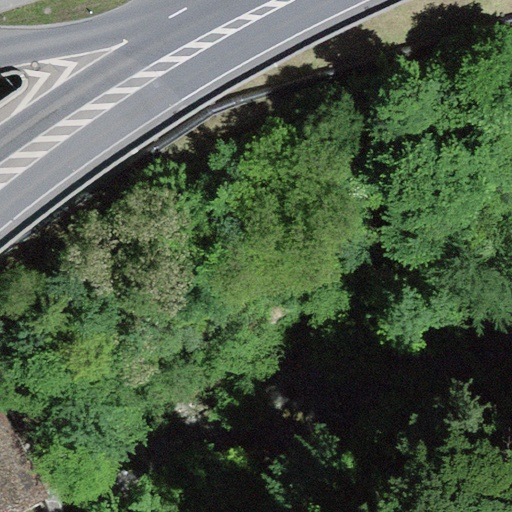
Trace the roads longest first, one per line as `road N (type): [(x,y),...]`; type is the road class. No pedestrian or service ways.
road 1 (primary): [(242,20),(0,177)]
road 2 (primary): [(242,20),(0,54)]
